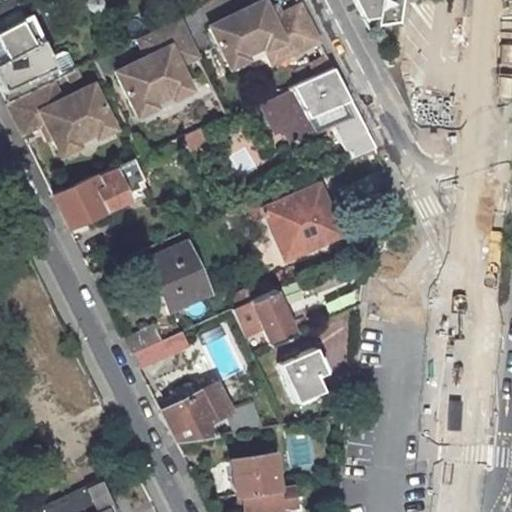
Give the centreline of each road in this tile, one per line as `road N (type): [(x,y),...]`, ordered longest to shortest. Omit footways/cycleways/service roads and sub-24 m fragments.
road 1 (residential): [(0,148),(183,511)]
road 2 (secondary): [(460,511),(484,185)]
road 3 (residential): [(484,185),(432,177),(413,160),(329,0)]
road 4 (secondary): [(484,185),(503,0)]
